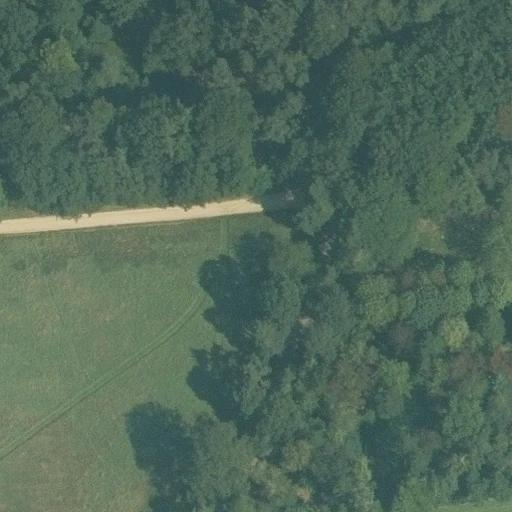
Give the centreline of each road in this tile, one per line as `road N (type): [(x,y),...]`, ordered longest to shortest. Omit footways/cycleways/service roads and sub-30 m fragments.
road 1 (unclassified): [(218,511),(352,191),(511,161)]
road 2 (track): [(0,219),(352,191)]
